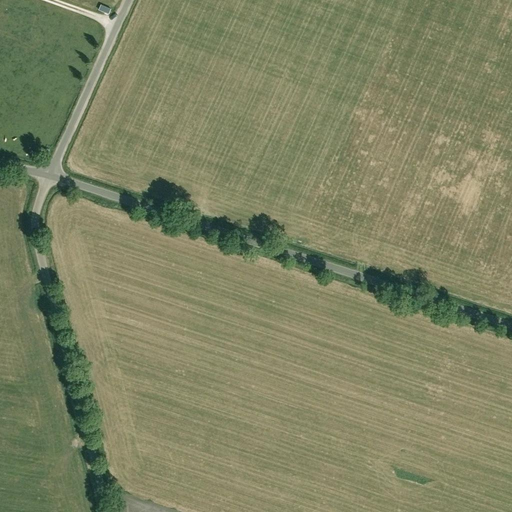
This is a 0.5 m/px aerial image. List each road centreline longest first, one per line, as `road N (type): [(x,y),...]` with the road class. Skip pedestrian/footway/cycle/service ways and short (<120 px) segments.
road 1 (unclassified): [(511,327),(48,177)]
road 2 (unclassified): [(108,511),(34,229),(48,177)]
road 3 (unclassified): [(48,177),(128,0)]
